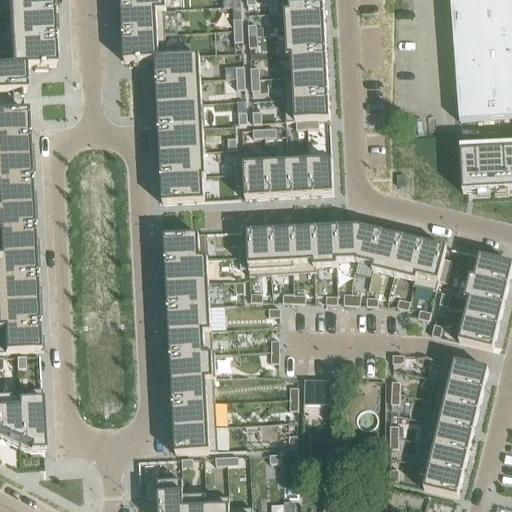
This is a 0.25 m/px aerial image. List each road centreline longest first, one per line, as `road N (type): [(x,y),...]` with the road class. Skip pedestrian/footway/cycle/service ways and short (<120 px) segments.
road 1 (residential): [(93,124),(68,136),(55,165),(70,423),(82,448),(108,465)]
road 2 (residential): [(108,465),(145,424),(135,165),(124,140),(93,124)]
road 3 (residential): [(346,0),(357,192),(370,206),(511,239)]
road 4 (residential): [(511,379),(478,511)]
road 5 (residential): [(85,0),(93,124)]
